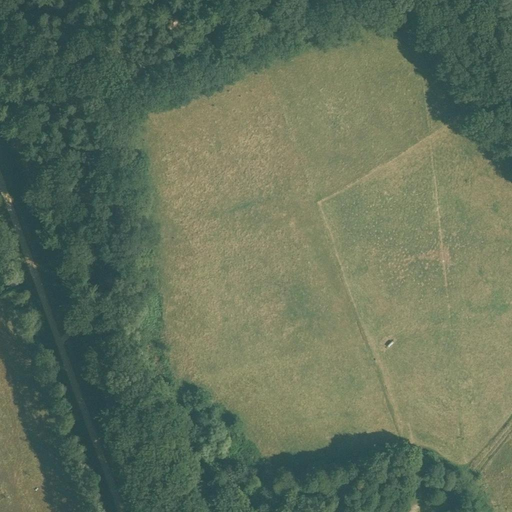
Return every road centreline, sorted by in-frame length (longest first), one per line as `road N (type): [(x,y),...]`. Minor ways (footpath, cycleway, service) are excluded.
road 1 (track): [(511,425),(450,496),(390,511)]
road 2 (unclassified): [(511,105),(447,0)]
